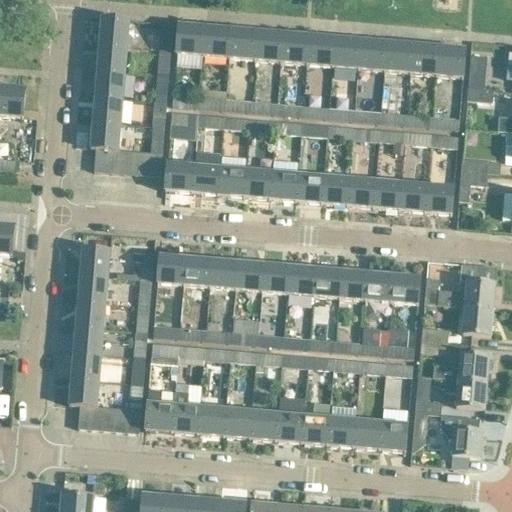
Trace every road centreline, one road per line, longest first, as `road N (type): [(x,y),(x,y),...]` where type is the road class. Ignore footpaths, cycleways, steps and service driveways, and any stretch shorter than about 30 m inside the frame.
road 1 (residential): [(511,496),(28,458)]
road 2 (residential): [(511,256),(50,211)]
road 3 (residential): [(28,458),(50,211)]
road 4 (residential): [(50,211),(66,0)]
